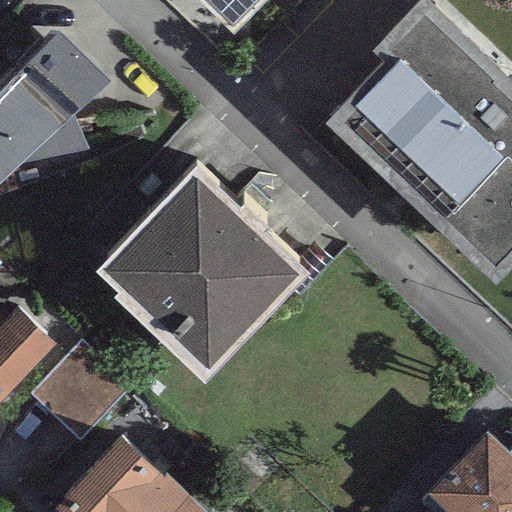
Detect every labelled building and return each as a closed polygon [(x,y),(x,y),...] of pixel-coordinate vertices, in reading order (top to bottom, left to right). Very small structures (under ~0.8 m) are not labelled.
[(511,56),(453,0),(394,0),(371,25),(383,37),(325,97),(494,258),(511,239),(511,56)] [(0,161),(12,150),(87,132),(72,95),(111,58),(60,10),(0,70),(0,161)] [(307,240),(196,133),(94,238),(204,345),(307,240)] [(0,381),(54,326),(16,289),(1,305),(0,303),(0,381)] [(511,511),(511,439),(487,415),(426,478),(449,501),(438,511),(511,511)] [(79,511),(219,511),(123,420),(56,490),(79,511)]
